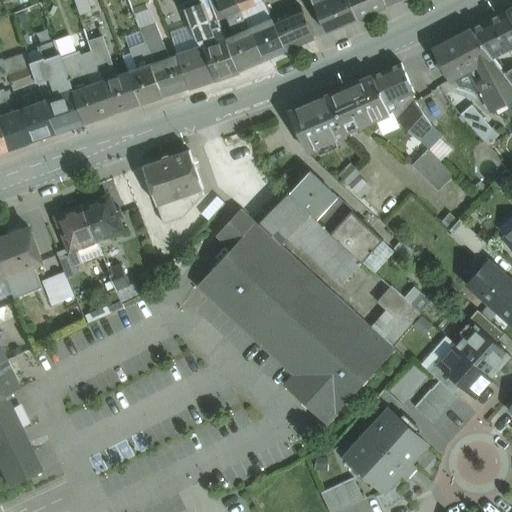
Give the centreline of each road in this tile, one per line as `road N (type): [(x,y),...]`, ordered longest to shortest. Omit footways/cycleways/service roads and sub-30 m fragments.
road 1 (tertiary): [(463,0),(236,99),(0,186)]
road 2 (residential): [(428,511),(453,501),(478,466),(481,417),(511,384)]
